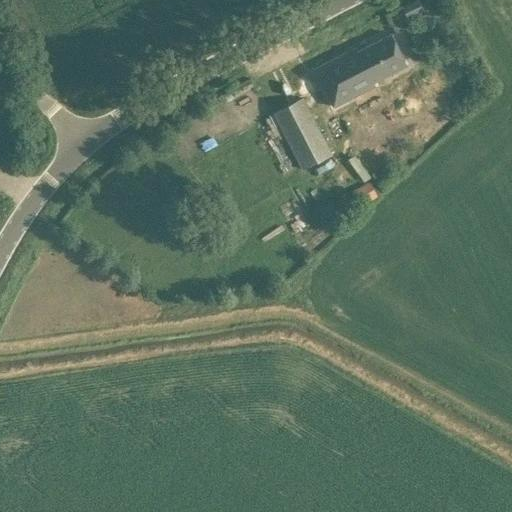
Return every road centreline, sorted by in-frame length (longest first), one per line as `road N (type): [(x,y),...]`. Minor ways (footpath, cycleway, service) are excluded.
road 1 (unclassified): [(0,256),(81,140),(334,0)]
road 2 (track): [(81,140),(31,89),(0,35)]
